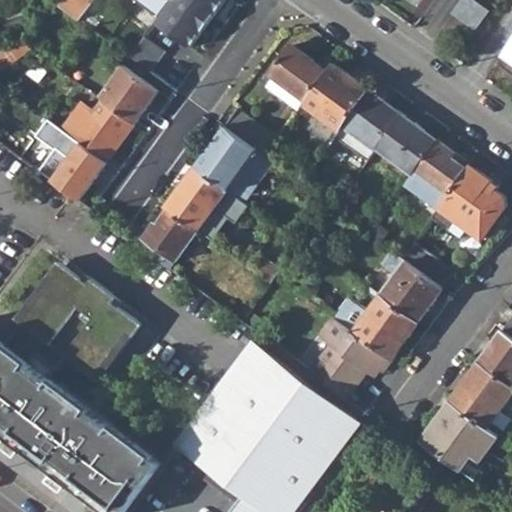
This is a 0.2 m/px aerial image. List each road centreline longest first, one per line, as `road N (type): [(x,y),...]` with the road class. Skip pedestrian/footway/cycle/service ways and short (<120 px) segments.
road 1 (residential): [(120,209),(271,0)]
road 2 (residential): [(324,0),(511,138)]
road 3 (residential): [(400,414),(511,260)]
